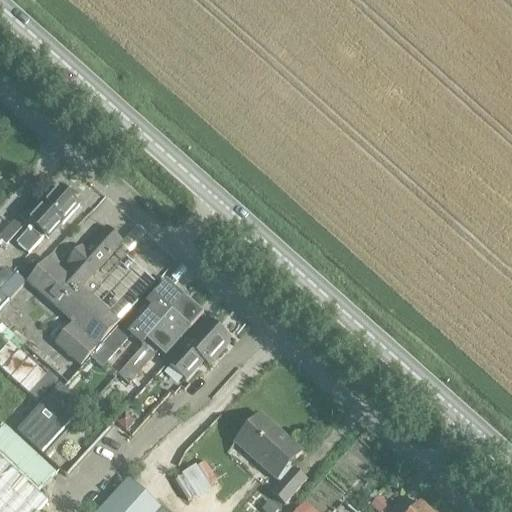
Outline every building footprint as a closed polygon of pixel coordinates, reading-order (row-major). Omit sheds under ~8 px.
[(56,241),(86,207),(64,187),(47,207),(48,208),(35,223),(41,227),(36,233),(34,231),(21,247),(33,258),(46,243),(45,242),(50,236),(56,241)] [(76,266),(67,276),(49,260),(27,285),(71,325),(98,348),(115,328),(120,323),(82,289),(123,242),(109,229),(87,254),(81,249),(71,261),(76,266)] [(17,275),(1,292),(10,300),(26,283),(17,275)] [(150,304),(154,308),(156,309),(138,329),(150,339),(187,297),(170,282),(150,304)] [(204,313),(187,297),(150,339),(148,341),(166,356),(204,313)] [(156,309),(154,308),(129,336),(142,348),(148,341),(150,339),(138,329),(156,309)] [(212,363),(233,339),(208,317),(169,361),(189,378),(206,358),(212,363)] [(81,367),(98,348),(71,325),(55,344),(81,367)] [(102,369),(128,340),(117,330),(91,359),(102,369)] [(0,352),(0,365),(37,400),(55,381),(12,340),(0,352)] [(140,382),(148,390),(149,389),(160,399),(183,375),(163,357),(140,382)] [(12,422),(45,452),(88,405),(60,379),(26,416),(21,412),(12,422)] [(289,505),(309,482),(297,472),(296,473),(291,468),(304,452),(263,416),(239,443),(285,484),(277,494),(289,505)] [(39,493),(56,474),(5,427),(0,432),(0,511),(39,511),(48,502),(39,493)] [(100,511),(162,511),(129,482),(100,511)] [(315,511),(305,502),(295,511),(315,511)] [(430,511),(418,502),(409,511),(430,511)]
